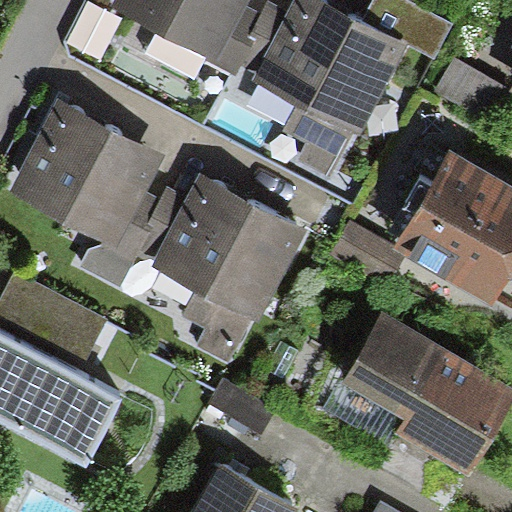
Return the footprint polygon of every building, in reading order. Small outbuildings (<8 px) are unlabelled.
[(126,0),(126,1),(232,53),(258,0),(126,0)] [(329,0),(284,0),(251,65),(357,117),(399,34),(329,0)] [(72,104),(29,187),(135,239),(177,156),(72,104)] [(511,188),(454,154),(405,238),(490,287),(511,250),(511,188)] [(188,163),(145,246),(251,298),(293,215),(188,163)] [(383,316),(342,388),(468,461),(510,389),(383,316)] [(0,412),(86,458),(120,391),(0,326),(0,412)] [(212,429),(240,439),(246,423),(271,432),(282,403),(228,384),(212,429)] [(226,463),(199,511),(292,511),(297,503),(226,463)]
